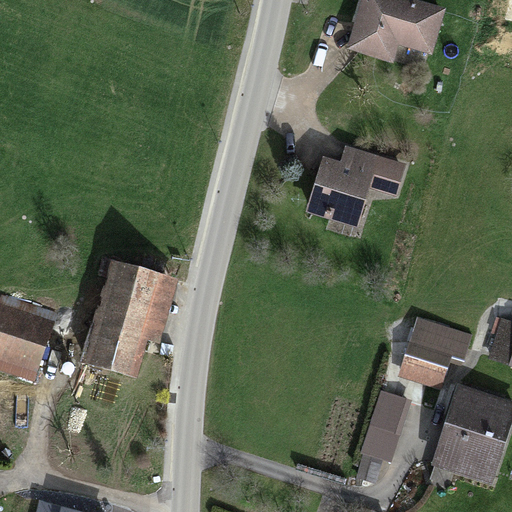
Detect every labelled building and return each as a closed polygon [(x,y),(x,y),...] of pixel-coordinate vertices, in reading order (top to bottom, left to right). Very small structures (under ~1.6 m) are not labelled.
[(451,5),(431,0),(364,0),(352,46),(399,59),(403,44),(438,54),(451,5)] [(411,160),(344,140),(339,156),(329,153),(312,211),(365,226),(377,186),(402,193),(411,160)] [(188,276),(119,256),(88,360),(157,380),(188,276)] [(58,321),(2,301),(0,305),(0,354),(40,369),(58,321)] [(473,330),(417,313),(397,377),(443,392),(453,360),(463,363),(473,330)] [(511,319),(504,317),(490,358),(511,365),(511,319)] [(511,438),(511,398),(463,382),(436,462),(497,482),(511,438)] [(410,403),(378,391),(365,425),(397,437),(410,403)]
